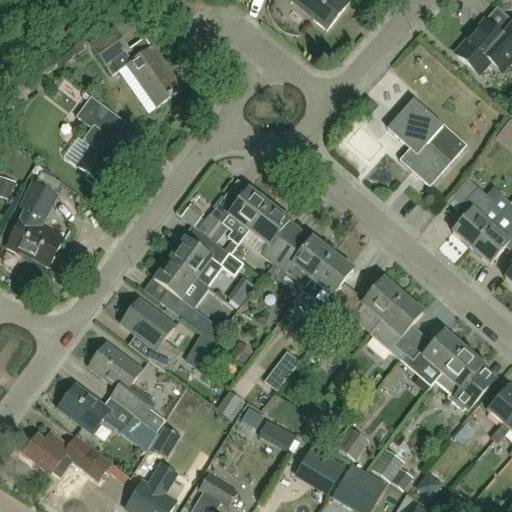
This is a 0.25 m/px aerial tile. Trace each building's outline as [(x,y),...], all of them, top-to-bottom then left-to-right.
[(326,34),(350,5),(343,0),(294,0),(290,5),(291,7),(295,3),(315,19),(312,23),(326,34)] [(500,76),(508,67),(511,62),(511,29),(502,41),(485,25),(455,57),(478,78),(489,66),(500,76)] [(164,72),(166,71),(153,52),(132,66),(125,57),(130,54),(116,34),(92,51),(112,80),(127,70),(156,112),(182,93),(171,78),(169,79),(164,72)] [(118,163),(119,164),(127,153),(115,145),(127,128),(91,101),(76,121),(92,133),(83,145),(91,151),(76,171),(88,179),(85,183),(96,190),(98,187),(101,189),(114,171),(113,171),(118,163)] [(399,164),(411,174),(429,191),(466,149),(413,102),(386,132),(409,153),(399,164)] [(511,126),(510,125),(496,142),(511,154),(511,153),(511,126)] [(0,200),(9,204),(15,186),(0,180),(0,200)] [(48,270),(62,243),(38,230),(42,222),(43,223),(56,199),(33,187),(20,211),(28,215),(24,223),(21,221),(5,251),(19,258),(20,255),(48,270)] [(453,236),(471,252),(491,229),(483,222),(503,199),(495,191),(487,200),(478,192),(461,212),(469,218),(453,236)] [(242,243),(270,208),(250,192),(239,205),(228,197),(210,219),(232,236),(228,242),(237,249),(242,243)] [(275,268),(292,246),(301,232),(290,224),(288,222),(289,218),(281,212),(277,214),(270,208),(242,243),(262,258),(275,268)] [(491,229),(471,252),(490,269),(506,251),(511,255),(511,221),(505,215),(492,230),(491,229)] [(333,257),(313,241),(301,232),(292,246),(275,268),(285,276),(284,278),(297,288),(294,293),(301,298),(304,295),(333,257)] [(244,268),(225,255),(207,241),(198,252),(185,242),(169,263),(207,292),(222,273),(234,282),(244,268)] [(237,250),(232,246),(226,254),(230,258),(237,250)] [(337,317),(354,295),(343,286),(353,272),(333,257),(304,295),(313,302),(321,291),(331,299),(325,308),(337,317)] [(207,292),(169,263),(154,283),(167,293),(158,306),(192,331),(201,319),(192,313),(207,292)] [(373,335),(404,300),(383,282),(366,305),(354,295),(337,317),(327,330),(338,338),(348,325),(353,320),(373,335)] [(404,300),(373,335),(370,338),(400,365),(404,360),(423,339),(412,330),(423,317),(404,300)] [(165,376),(179,357),(164,345),(174,331),(139,304),(121,328),(154,353),(147,362),(165,376)] [(423,339),(404,360),(418,372),(419,378),(432,389),(435,385),(464,353),(444,336),(434,348),(423,339)] [(238,345),(229,357),(243,367),(252,355),(238,345)] [(137,422),(156,436),(163,426),(145,412),(151,404),(131,389),(141,375),(105,348),(89,370),(118,392),(110,402),(137,422)] [(464,353),(435,385),(450,398),(447,402),(462,416),(465,413),(468,415),(495,383),(482,371),(483,370),(464,353)] [(288,356),(271,377),(283,386),(299,365),(288,356)] [(119,438),(133,420),(114,406),(108,415),(75,390),(58,412),(92,438),(102,425),(119,438)] [(510,435),(507,433),(511,426),(511,394),(509,391),(488,416),(503,429),(491,442),(498,448),(510,435)] [(120,437),(147,457),(158,438),(133,420),(120,437)] [(153,452),(166,460),(179,439),(165,431),(153,452)] [(351,433),(337,452),(355,465),(369,445),(351,433)] [(25,455),(23,458),(50,478),(52,476),(59,481),(71,466),(97,486),(111,467),(75,440),(68,450),(50,437),(44,445),(37,439),(31,447),(29,445),(23,453),(25,455)] [(298,475),(328,494),(342,471),(312,453),(298,475)] [(386,453),(372,473),(390,487),(404,466),(386,453)] [(165,498),(177,478),(161,468),(149,489),(143,485),(126,511),(171,511),(176,505),(165,498)] [(332,503),(347,511),(372,511),(385,490),(351,470),(332,503)] [(229,509),(238,495),(209,477),(201,491),(205,494),(193,511),(217,511),(223,504),(229,509)]
